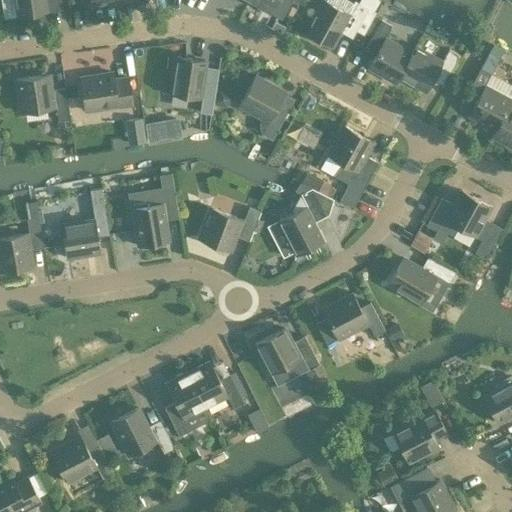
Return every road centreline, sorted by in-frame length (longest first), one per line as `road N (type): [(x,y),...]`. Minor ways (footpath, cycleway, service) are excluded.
road 1 (residential): [(427,140),(248,37),(211,26),(0,52)]
road 2 (residential): [(0,400),(25,425),(262,304)]
road 3 (residential): [(262,304),(202,278),(158,277),(0,305)]
road 4 (residential): [(262,304),(355,256),(383,226),(427,140)]
